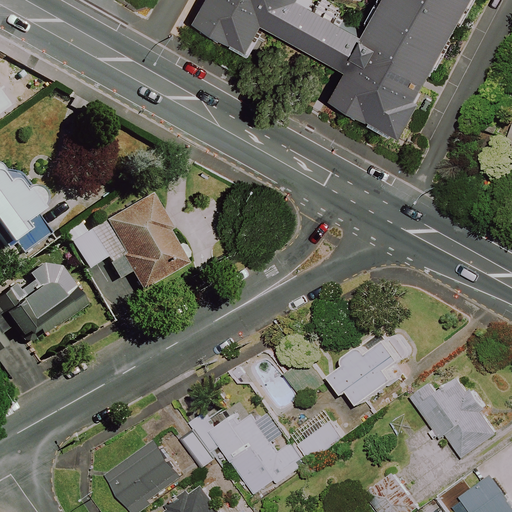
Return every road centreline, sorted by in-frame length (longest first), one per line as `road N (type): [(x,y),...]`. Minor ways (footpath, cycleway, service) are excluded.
road 1 (tertiary): [(0,446),(301,268),(357,205)]
road 2 (secondary): [(9,0),(357,205)]
road 3 (secondary): [(357,205),(511,281)]
